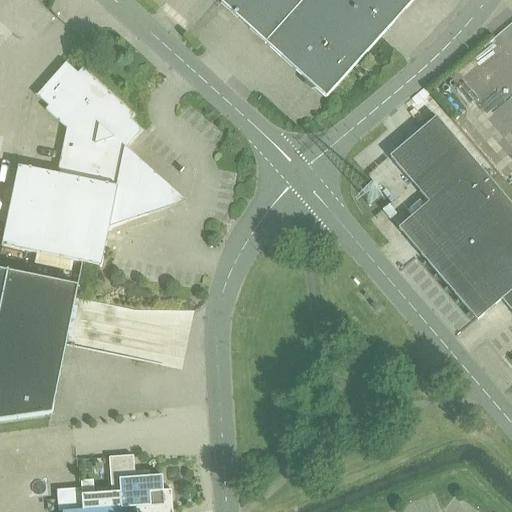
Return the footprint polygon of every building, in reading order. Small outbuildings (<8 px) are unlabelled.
[(223,0),(220,3),(255,35),(326,98),(414,0),(223,0)] [(134,116),(82,69),(77,73),(66,63),(36,96),(48,106),(45,110),(66,129),(57,175),(18,166),(1,246),(101,267),(109,228),(168,208),(172,189),(126,149),(142,131),(130,120),(134,116)] [(511,205),(436,117),(389,157),(428,202),(398,228),(477,321),(503,299),(511,309),(511,205)] [(78,287),(0,270),(0,421),(52,414),(78,287)] [(133,456),(109,458),(111,493),(123,492),(124,511),(172,511),(171,490),(163,491),(162,476),(149,477),(149,472),(134,473),(133,456)] [(82,511),(62,511),(61,511),(124,511),(123,492),(111,493),(81,495),(82,511)]
